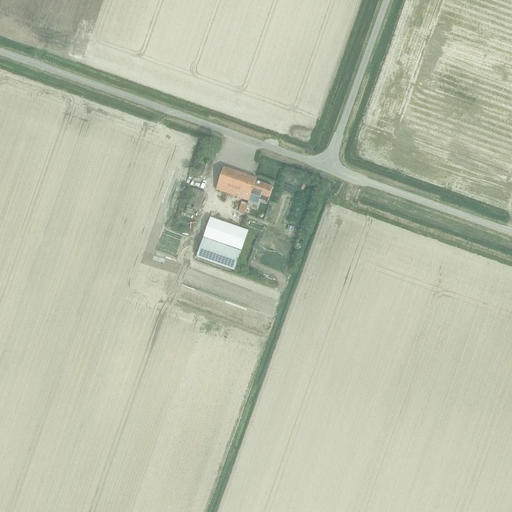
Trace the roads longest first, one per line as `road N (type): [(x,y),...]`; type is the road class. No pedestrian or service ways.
road 1 (unclassified): [(326,167),(0,52)]
road 2 (unclassified): [(511,233),(326,167)]
road 3 (unclassified): [(326,167),(385,0)]
